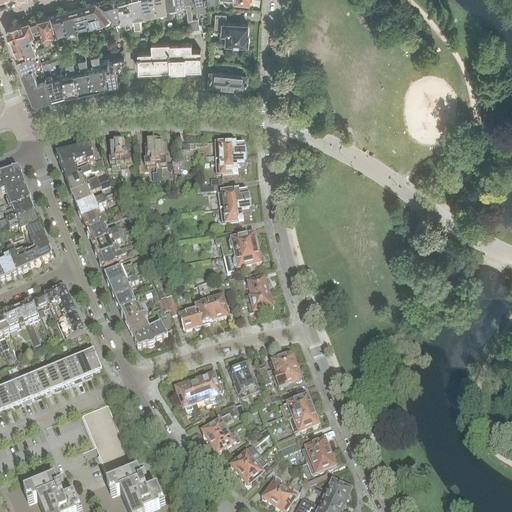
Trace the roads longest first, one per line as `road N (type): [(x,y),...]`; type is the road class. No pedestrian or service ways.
road 1 (residential): [(26,134),(158,111),(271,120)]
road 2 (residential): [(308,328),(281,240),(271,120)]
road 3 (residential): [(389,511),(363,469),(308,328)]
road 4 (residential): [(132,380),(308,328)]
road 5 (residential): [(132,380),(156,428),(224,511)]
road 6 (residential): [(0,437),(132,380)]
road 7 (residential): [(76,266),(132,380)]
road 8 (residential): [(32,149),(76,266)]
road 9 (residential): [(271,120),(278,0)]
